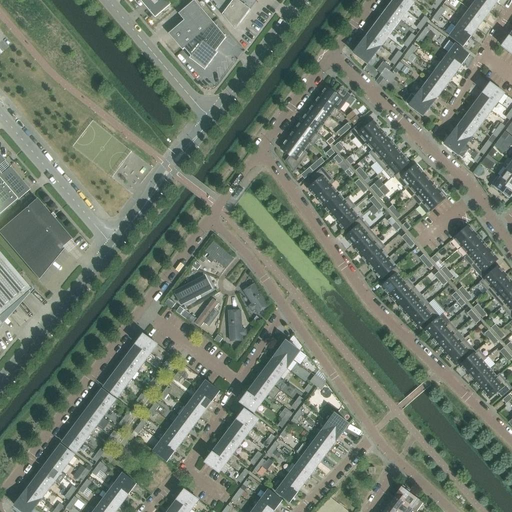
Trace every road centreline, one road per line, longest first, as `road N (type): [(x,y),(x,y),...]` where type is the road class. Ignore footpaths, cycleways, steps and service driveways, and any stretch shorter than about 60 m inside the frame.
road 1 (residential): [(511,442),(368,303),(257,152)]
road 2 (residential): [(0,496),(208,220)]
road 3 (residential): [(284,307),(188,469),(147,511)]
road 4 (unclassified): [(0,383),(112,247)]
road 5 (unclassified): [(112,247),(0,115)]
road 6 (unclassified): [(212,118),(107,0)]
road 7 (residential): [(373,433),(284,307)]
road 8 (unclassified): [(212,118),(302,0)]
road 9 (residential): [(428,147),(331,55)]
road 10 (residential): [(257,152),(331,55)]
